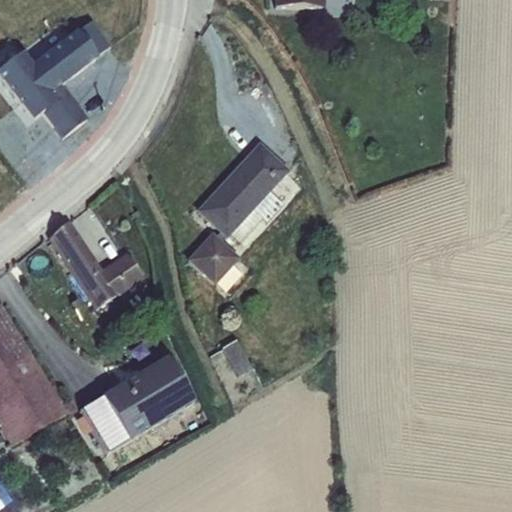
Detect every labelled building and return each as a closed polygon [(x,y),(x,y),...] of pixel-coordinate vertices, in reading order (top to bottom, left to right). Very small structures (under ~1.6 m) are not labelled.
[(272,0),(272,11),(322,12),(322,0),(272,0)] [(23,55),(0,72),(0,80),(33,124),(43,116),(62,141),(88,122),(62,88),(99,61),(97,58),(110,49),(92,24),(34,68),(23,55)] [(210,236),(185,264),(213,289),(238,261),(220,245),(223,241),(225,242),(229,238),(238,247),(260,222),(251,214),(288,173),(257,146),(194,215),(217,236),(214,240),(210,236)] [(68,225),(47,242),(94,314),(115,299),(117,300),(142,282),(125,256),(100,272),(68,225)] [(0,307),(0,434),(9,449),(66,416),(0,307)] [(235,343),(220,351),(237,380),(251,371),(235,343)] [(100,402),(79,414),(105,456),(126,444),(127,445),(193,406),(165,360),(99,400),(100,402)]
